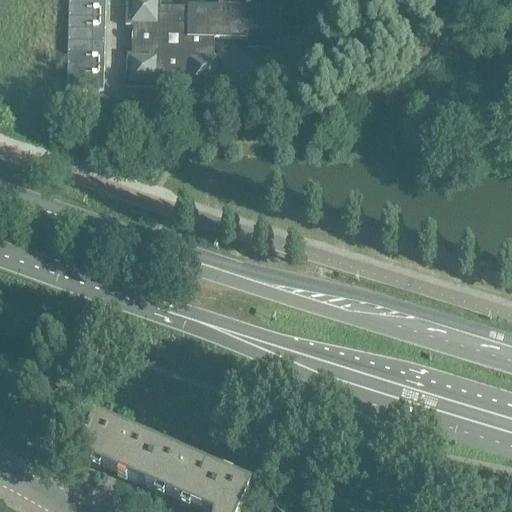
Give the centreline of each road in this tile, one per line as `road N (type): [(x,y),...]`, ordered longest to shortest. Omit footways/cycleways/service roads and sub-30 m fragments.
road 1 (secondary): [(0,251),(511,426)]
road 2 (secondary): [(511,356),(0,200)]
